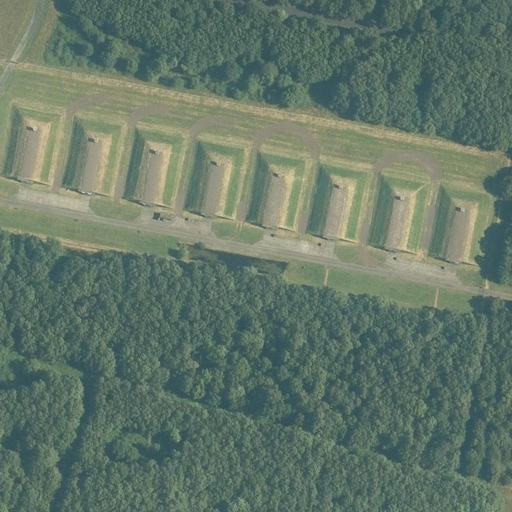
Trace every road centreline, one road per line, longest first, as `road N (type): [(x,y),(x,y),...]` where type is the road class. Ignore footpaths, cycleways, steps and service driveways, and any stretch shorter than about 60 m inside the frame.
road 1 (unclassified): [(511,295),(0,198)]
road 2 (unclassified): [(225,0),(511,49)]
